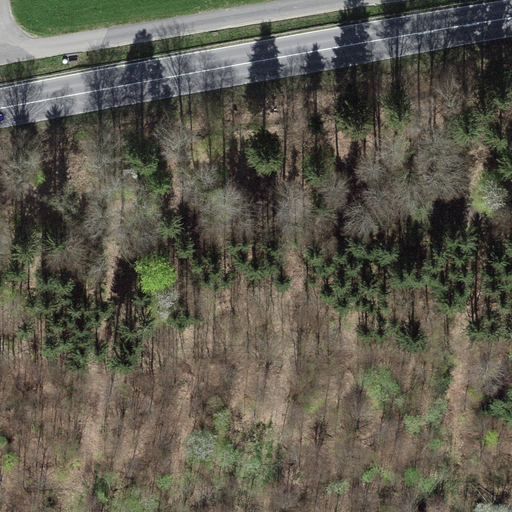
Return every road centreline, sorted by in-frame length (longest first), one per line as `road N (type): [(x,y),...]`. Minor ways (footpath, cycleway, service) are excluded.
road 1 (primary): [(0,108),(511,17)]
road 2 (track): [(0,249),(265,208),(511,210)]
